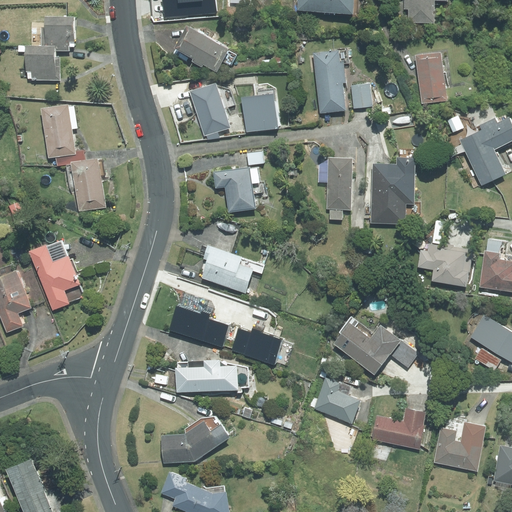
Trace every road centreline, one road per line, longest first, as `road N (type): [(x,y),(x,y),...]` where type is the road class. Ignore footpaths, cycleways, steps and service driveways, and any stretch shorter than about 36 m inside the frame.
road 1 (residential): [(108,380),(160,215),(161,181),(132,74),(124,0)]
road 2 (residential): [(118,511),(97,436),(108,380)]
